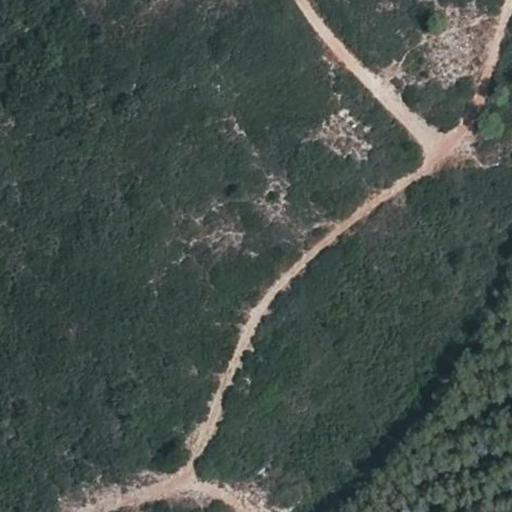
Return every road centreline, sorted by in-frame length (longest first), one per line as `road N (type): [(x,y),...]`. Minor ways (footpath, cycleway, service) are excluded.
road 1 (track): [(181,491),(252,322),(291,269),(447,146),(511,9)]
road 2 (track): [(447,146),(364,76),(298,0)]
road 3 (track): [(89,511),(100,503),(181,491),(242,494),(260,511)]
